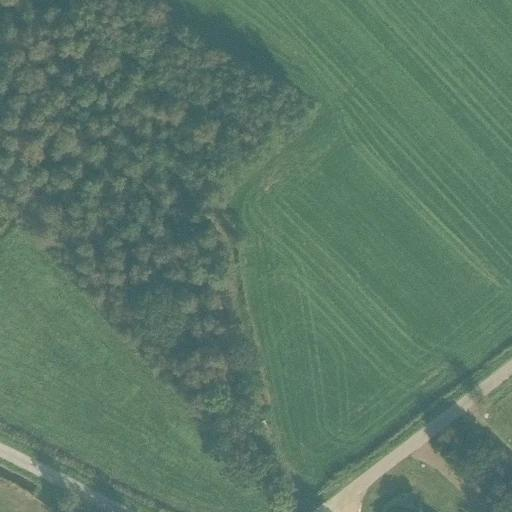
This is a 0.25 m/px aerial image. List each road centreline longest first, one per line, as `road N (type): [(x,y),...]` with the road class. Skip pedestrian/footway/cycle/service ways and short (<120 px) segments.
road 1 (unclassified): [(324,511),(511,366)]
road 2 (unclassified): [(0,450),(124,511)]
